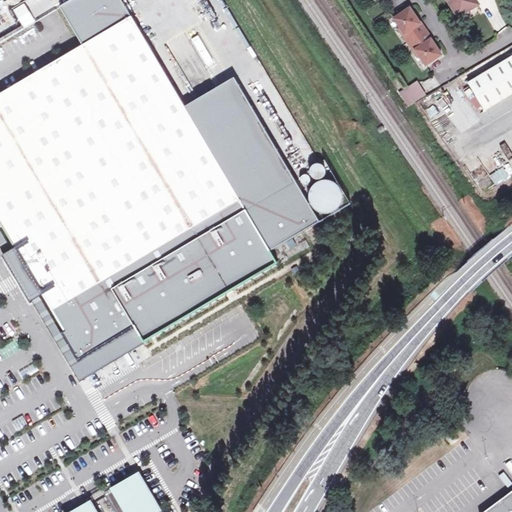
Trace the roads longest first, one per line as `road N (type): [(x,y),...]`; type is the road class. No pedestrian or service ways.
road 1 (secondary): [(369,384),(448,294),(511,239)]
road 2 (secondary): [(369,384),(272,511)]
road 3 (unknown): [(286,356),(207,471),(188,465)]
road 4 (secondary): [(302,511),(369,384)]
road 5 (residential): [(511,33),(461,63),(418,0)]
